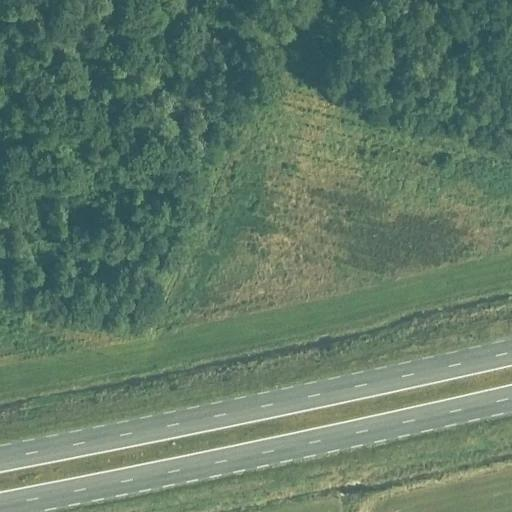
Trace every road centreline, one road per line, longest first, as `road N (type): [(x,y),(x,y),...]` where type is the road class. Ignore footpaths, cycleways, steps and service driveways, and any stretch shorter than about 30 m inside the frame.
road 1 (primary): [(0,507),(511,399)]
road 2 (primary): [(511,354),(0,460)]
